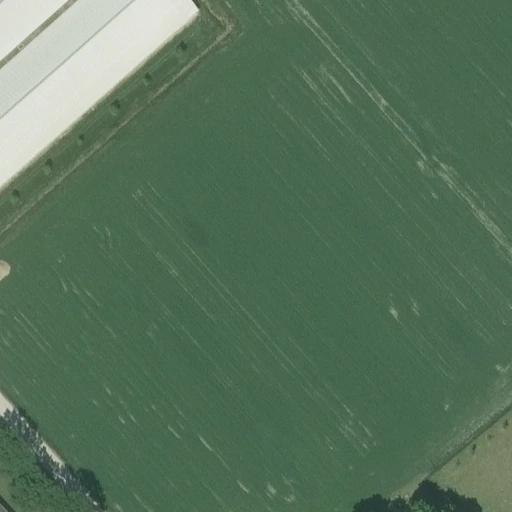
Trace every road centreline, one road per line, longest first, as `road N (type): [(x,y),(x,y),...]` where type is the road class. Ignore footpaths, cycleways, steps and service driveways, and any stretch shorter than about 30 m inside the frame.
road 1 (track): [(360,511),(511,385)]
road 2 (unclassified): [(84,511),(0,415)]
